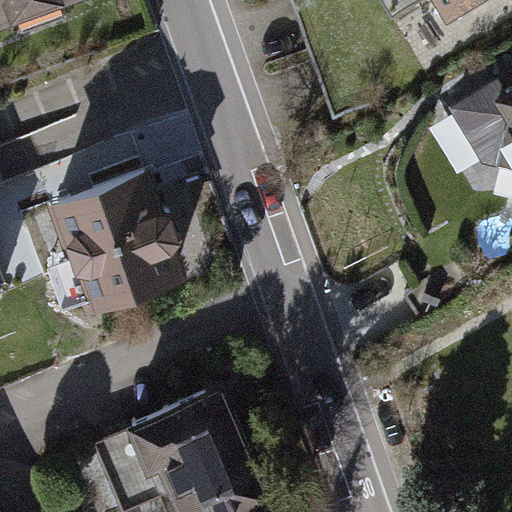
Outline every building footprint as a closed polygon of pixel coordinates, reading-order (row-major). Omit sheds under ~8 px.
[(0,0),(0,29),(84,0),(0,0)] [(439,0),(460,31),(504,0),(439,0)] [(511,98),(482,118),(511,164),(511,98)] [(155,149),(47,183),(82,295),(190,262),(155,149)] [(223,363),(88,418),(123,503),(175,482),(187,511),(218,511),(277,491),(223,363)]
